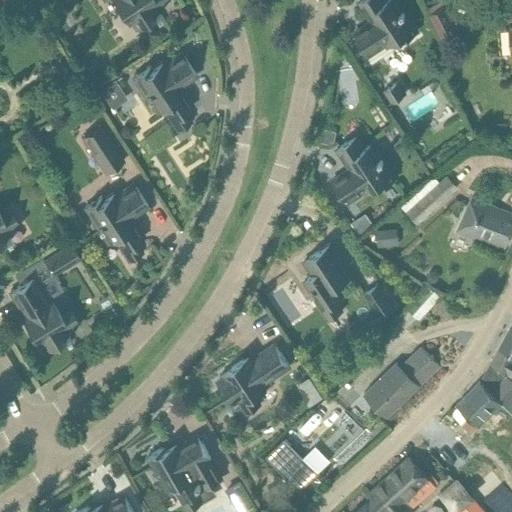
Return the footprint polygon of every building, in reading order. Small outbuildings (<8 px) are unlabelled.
[(78,4),(75,0),(46,0),(35,8),(47,25),(78,4)] [(156,17),(160,15),(158,12),(157,12),(154,7),(157,5),(157,6),(166,0),(112,0),(122,15),(121,15),(128,25),(132,22),(137,29),(156,17)] [(359,0),(358,1),(368,16),(369,16),(373,21),(353,34),(368,56),(386,44),(388,47),(398,40),(400,43),(417,32),(395,0),(387,0),(387,1),(386,0),(359,0)] [(443,44),(461,35),(446,6),(428,15),(443,44)] [(133,76),(146,96),(157,113),(164,108),(167,113),(166,114),(177,131),(191,122),(185,112),(192,107),(182,92),(181,93),(177,88),(197,75),(182,53),(164,65),(162,62),(152,68),(150,65),(133,76)] [(405,94),(398,82),(384,90),(392,103),(405,94)] [(108,107),(125,98),(117,84),(100,92),(108,107)] [(89,100),(80,106),(91,121),(100,114),(89,100)] [(81,137),(105,174),(123,162),(99,125),(81,137)] [(395,179),(383,160),(371,143),(365,147),(357,135),(337,148),(347,164),(348,163),(351,168),(332,181),(346,203),(365,191),(367,194),(377,187),(379,190),(395,179)] [(438,182),(433,176),(400,204),(417,224),(458,188),(446,175),(438,182)] [(102,196),(85,206),(94,220),(98,226),(109,243),(115,239),(118,244),(129,261),(142,253),(136,243),(143,238),(133,223),(132,223),(129,218),(148,205),(134,184),(117,194),(116,195),(114,192),(104,199),(102,196)] [(511,214),(471,197),(460,223),(456,231),(504,252),(511,232),(511,214)] [(0,244),(4,242),(6,241),(10,239),(8,236),(7,236),(4,231),(7,229),(7,230),(18,223),(10,209),(0,215),(0,244)] [(371,226),(364,216),(351,225),(358,235),(371,226)] [(396,229),(376,230),(377,246),(397,245),(396,229)] [(43,261),(52,275),(80,258),(71,243),(43,261)] [(352,276),(341,260),(330,243),(304,260),(313,275),(304,281),(323,309),(322,309),(329,320),(343,311),(336,301),(344,296),(337,286),(352,276)] [(78,322),(70,308),(60,314),(51,299),(47,301),(32,278),(10,291),(24,315),(21,317),(25,323),(24,324),(37,346),(42,344),(46,351),(70,337),(68,334),(67,335),(64,330),(67,328),(67,329),(78,322)] [(365,292),(380,316),(394,307),(378,283),(365,292)] [(411,313),(418,320),(440,296),(432,290),(411,313)] [(511,323),(490,362),(511,374),(511,323)] [(290,366),(286,360),(275,344),(252,359),(250,357),(244,360),(244,359),(221,373),(224,378),(217,382),(231,406),(235,404),(234,403),(239,400),(241,402),(240,403),(248,414),(261,405),(254,395),(269,385),(266,381),(290,366)] [(419,386),(439,366),(420,347),(400,367),(395,362),(363,394),(387,418),(419,386)] [(499,446),(511,432),(511,387),(508,384),(496,396),(480,381),(457,405),(498,446),(499,446)] [(165,446),(148,456),(158,473),(168,491),(175,487),(179,494),(178,494),(188,511),(202,504),(197,496),(213,487),(224,480),(211,458),(208,452),(198,435),(179,446),(177,443),(167,449),(165,446)] [(284,437),(264,457),(298,493),(299,492),(319,474),(317,472),(329,462),(315,447),(303,457),(284,437)] [(477,491),(498,473),(479,452),(459,471),(477,491)] [(360,507),(354,511),(407,511),(412,508),(436,486),(429,478),(422,471),(409,456),(367,494),(370,498),(360,507)] [(259,511),(241,480),(226,489),(239,511),(259,511)] [(277,485),(263,493),(272,510),(286,502),(277,485)] [(133,511),(125,496),(105,506),(104,503),(93,508),(91,505),(77,511),(133,511)]
